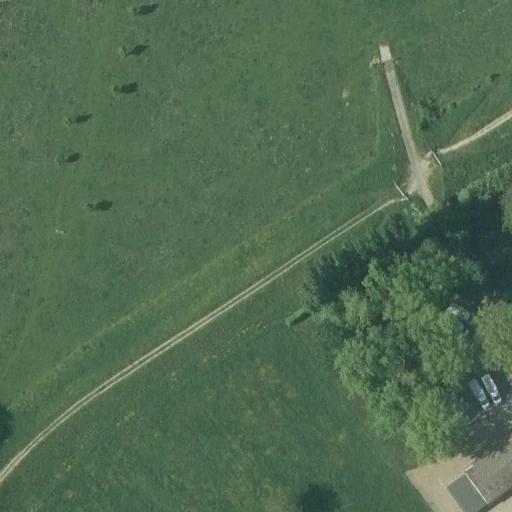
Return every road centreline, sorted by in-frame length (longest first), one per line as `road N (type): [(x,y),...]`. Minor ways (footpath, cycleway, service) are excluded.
road 1 (track): [(511,115),(119,376),(53,424),(0,478)]
road 2 (track): [(511,323),(417,180),(371,0)]
